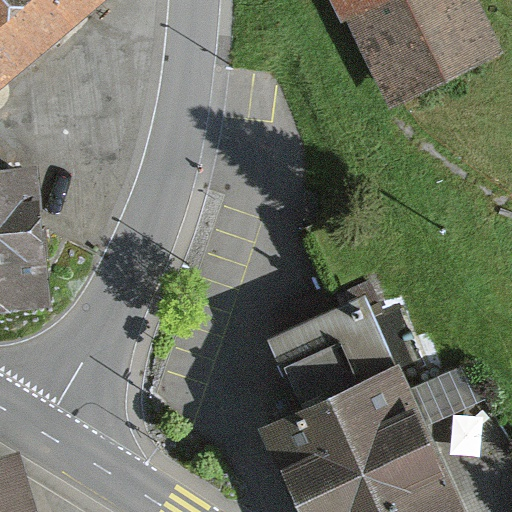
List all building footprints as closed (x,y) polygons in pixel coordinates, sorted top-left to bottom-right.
[(0,0),(0,88),(107,0),(0,0)] [(464,0),(352,0),(398,97),(490,54),(464,0)] [(37,168),(0,170),(0,304),(46,301),(37,168)] [(308,511),(469,511),(370,294),(269,340),(301,409),(268,424),(308,511)] [(15,511),(0,458),(0,511),(15,511)]
